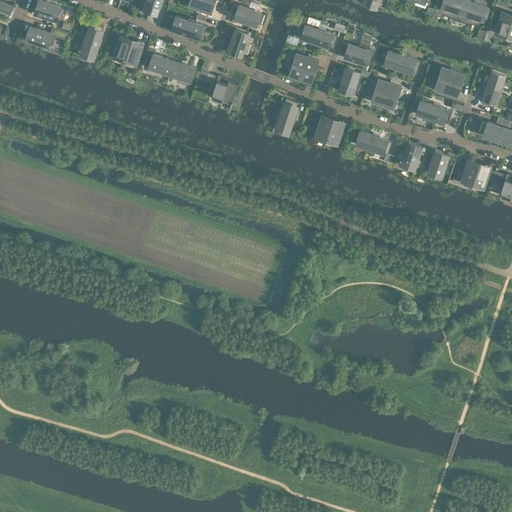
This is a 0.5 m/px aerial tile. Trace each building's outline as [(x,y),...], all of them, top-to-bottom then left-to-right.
[(0,0),(0,9),(10,13),(14,3),(5,0),(0,0)] [(60,5),(44,0),(39,0),(36,11),(56,18),(57,16),(62,18),(65,8),(60,7),(60,5)] [(156,16),(159,4),(162,5),(163,0),(146,0),(147,0),(143,12),(156,16)] [(191,0),(190,4),(212,11),(215,0),(191,0)] [(452,14),(453,9),(462,12),(466,0),(443,0),(442,6),(444,6),(442,11),(452,14)] [(468,0),(466,0),(462,12),(471,15),(469,20),(479,23),(480,18),(482,19),(483,17),(487,18),(490,9),(486,7),(487,6),(468,0)] [(233,4),(231,12),(237,14),(235,17),(256,24),(256,22),(261,23),(264,13),(260,12),(260,11),(240,4),(239,6),(233,4)] [(511,13),(503,11),(496,31),(511,36),(511,13)] [(207,25),(196,21),(196,19),(189,17),(189,19),(177,15),(173,28),(184,31),(184,34),(191,36),(191,34),(203,38),(207,25)] [(100,37),(104,26),(91,21),(87,33),(85,32),(83,39),(85,40),(81,52),(94,56),(98,44),(100,45),(102,38),(100,37)] [(345,26),(337,23),(335,30),(343,32),(345,26)] [(319,26),(318,28),(306,24),(302,37),(314,41),(313,43),(320,45),(321,43),(333,47),(338,35),(325,30),(326,28),(319,26)] [(31,25),(27,38),(47,45),(48,43),(52,44),(55,35),(66,39),(69,31),(53,26),(51,32),(31,25)] [(236,28),(229,49),(242,53),(242,52),(247,53),(250,44),(246,42),(249,33),(236,28)] [(479,28),(476,38),(481,40),(485,30),(479,28)] [(299,37),(288,34),(285,41),(297,45),(299,37)] [(122,35),(115,55),(136,62),(138,54),(141,47),(143,40),(132,36),(131,38),(122,35)] [(342,41),(339,51),(346,54),(345,56),(365,63),(366,60),(371,62),(374,53),(369,51),(370,50),(368,49),(370,44),(360,41),(359,46),(349,43),(342,41)] [(141,47),(138,54),(144,56),(146,53),(147,49),(141,47)] [(401,52),(401,54),(389,50),(385,62),(396,66),(396,69),(403,71),(403,69),(416,73),(420,60),(408,56),(408,54),(401,52)] [(154,53),(149,66),(169,73),(174,60),(154,53)] [(297,53),(290,74),(310,80),(313,71),(315,71),(319,60),(297,53)] [(188,79),(190,80),(194,67),(174,60),(169,73),(178,76),(177,81),(186,84),(188,79)] [(352,92),(359,72),(346,67),(339,88),(352,92)] [(463,73),(443,67),(436,87),(458,95),(461,83),(460,83),(463,73)] [(202,70),(199,78),(205,80),(208,72),(202,70)] [(500,87),(504,75),(492,71),(488,83),(486,82),(483,89),(485,90),(481,102),(494,107),(498,94),(500,95),(503,88),(500,87)] [(229,108),(230,108),(239,83),(225,78),(225,76),(218,74),(211,96),(231,102),(229,108)] [(401,86),(379,79),(372,99),(392,106),(396,97),(397,97),(401,86)] [(288,132),(292,120),(294,121),(297,114),(294,113),(298,102),(286,97),(282,109),(280,108),(277,115),(280,116),(276,128),(288,132)] [(416,98),(412,110),(417,112),(421,100),(416,98)] [(417,112),(429,116),(428,118),(435,121),(436,118),(448,123),(452,110),(440,106),(441,104),(433,101),(433,104),(421,100),(417,112)] [(316,135),(318,135),(317,139),(325,142),(326,138),(337,141),(344,120),(333,116),(332,118),(323,115),(316,135)] [(483,121),(479,131),(484,132),(484,134),(504,141),(508,128),(510,122),(502,119),(500,125),(488,121),(487,123),(483,121)] [(368,147),(367,149),(374,151),(375,149),(388,153),(392,141),(379,137),(380,134),(373,132),(372,134),(361,130),(356,143),(368,147)] [(414,166),(421,146),(408,142),(401,162),(414,166)] [(428,171),(441,175),(448,155),(435,150),(428,171)] [(389,153),(386,161),(392,163),(395,155),(389,153)] [(462,179),(483,186),(490,164),(479,160),(478,162),(469,159),(462,179)] [(495,170),(489,168),(486,177),(492,179),(495,170)] [(492,182),(502,185),(506,173),(496,170),(492,182)] [(511,173),(506,172),(506,173),(502,185),(499,194),(511,197),(511,173)]
